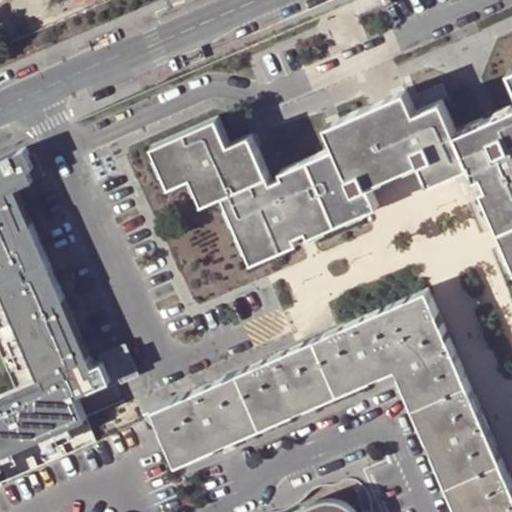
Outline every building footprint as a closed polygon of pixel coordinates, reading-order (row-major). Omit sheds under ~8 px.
[(167,173),(172,184),(192,174),(199,171),(211,199),(220,194),(225,192),(226,195),(230,194),(240,217),(237,219),(244,235),(247,233),(258,255),(253,257),(255,260),(300,240),(297,234),(308,229),(311,234),(313,232),(312,228),(337,217),(340,221),(343,220),(341,216),(365,205),(368,211),(380,206),(370,186),(373,185),(369,176),(395,164),(398,171),(423,160),(433,182),(473,164),(478,176),(484,173),(489,185),(483,188),(511,253),(511,68),(511,69),(511,72),(511,113),(500,119),(497,114),(486,119),(488,124),(463,135),(461,129),(458,130),(443,98),(419,110),(408,87),(329,122),(338,144),(284,168),(285,172),(273,178),(252,132),(231,142),(219,116),(153,143),(155,148),(161,146),(173,170),(167,173)] [(511,103),(496,111),(497,114),(500,119),(511,113),(511,103)] [(460,127),(461,129),(463,135),(488,124),(486,119),(485,116),(460,127)] [(13,152),(0,157),(0,286),(38,377),(52,371),(56,379),(0,402),(0,466),(5,465),(0,453),(86,417),(79,400),(86,398),(83,391),(118,376),(121,382),(139,375),(129,349),(93,364),(89,355),(81,358),(56,300),(64,297),(33,221),(24,225),(9,189),(3,176),(11,172),(17,186),(35,179),(30,168),(35,165),(31,154),(27,146),(13,152)] [(165,174),(167,173),(173,170),(161,146),(155,148),(153,149),(165,174)] [(30,168),(35,179),(46,174),(37,152),(31,154),(35,165),(30,168)] [(400,174),(398,171),(395,164),(369,176),(373,185),(400,174)] [(192,174),(205,202),(211,199),(199,171),(192,174)] [(33,221),(17,186),(11,172),(3,176),(9,189),(24,225),(33,221)] [(225,192),(220,194),(233,221),(237,219),(240,217),(230,194),(226,195),(225,192)] [(370,214),(368,211),(365,205),(341,216),(343,220),(345,225),(370,214)] [(341,226),(340,221),(337,217),(312,228),(313,232),(318,237),(341,226)] [(250,259),(253,257),(258,255),(247,233),(244,235),(238,238),(250,259)] [(153,406),(178,462),(397,367),(460,511),(511,511),(511,477),(429,287),(153,406)] [(56,300),(81,358),(89,355),(65,297),(64,297),(56,300)] [(38,377),(0,393),(0,402),(56,379),(52,371),(38,377)] [(368,511),(370,506),(368,492),(359,482),(347,479),(336,486),(317,488),(304,497),(294,511),(368,511)]
